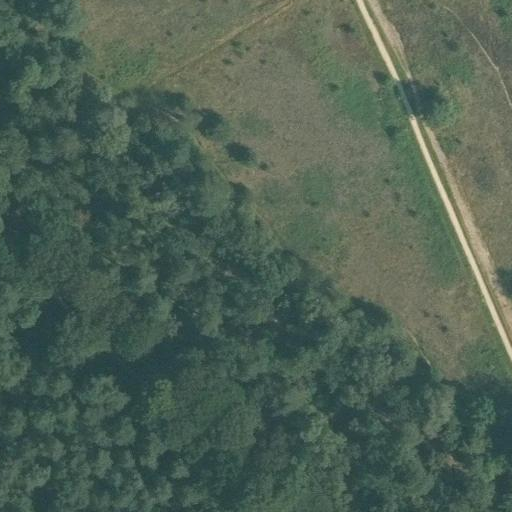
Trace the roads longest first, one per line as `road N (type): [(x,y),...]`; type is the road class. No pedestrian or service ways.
road 1 (unknown): [(328,511),(0,191)]
road 2 (track): [(296,511),(0,220)]
road 3 (unknown): [(369,0),(511,327)]
